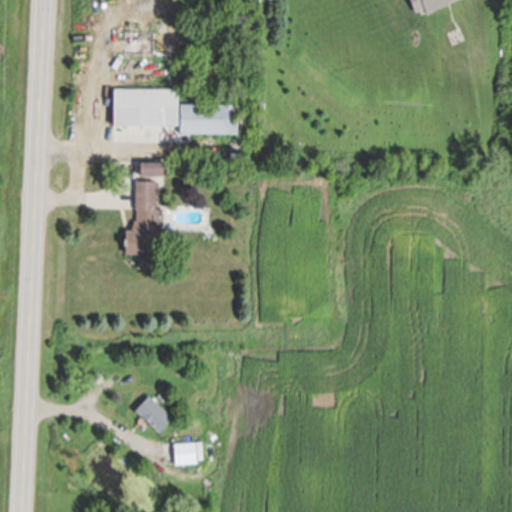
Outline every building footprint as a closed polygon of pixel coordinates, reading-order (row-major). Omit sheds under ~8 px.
[(456,0),(449,3),(449,4),(426,14),(424,8),(415,12),(410,0),(456,0)] [(114,89),(179,89),(179,125),(114,125),(114,89)] [(180,104),(238,104),(237,134),(180,133),(180,104)] [(140,163),(166,162),(166,175),(140,175),(140,163)] [(136,210),(136,181),(156,181),(156,209),(162,209),(162,229),(161,229),(161,244),(163,244),(163,268),(138,268),(138,254),(125,254),(125,230),(131,230),(134,221),(136,221),(136,210)] [(149,396),(173,418),(160,433),(136,411),(149,396)] [(174,443),(193,442),(193,436),(202,436),(202,442),(196,442),(197,463),(176,464),(174,443)]
